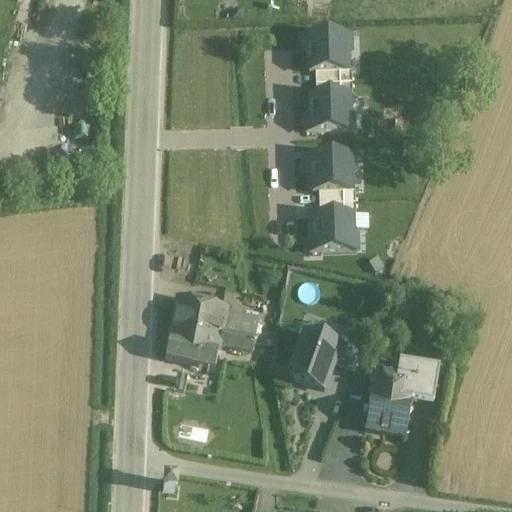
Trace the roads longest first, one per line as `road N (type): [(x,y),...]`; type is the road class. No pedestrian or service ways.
road 1 (unclassified): [(148,0),(130,456)]
road 2 (residential): [(130,456),(511,511)]
